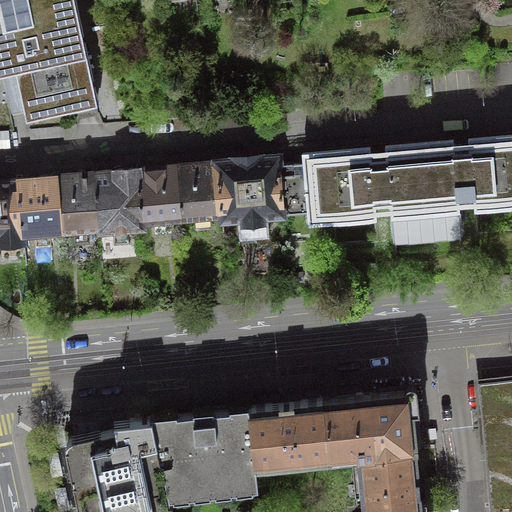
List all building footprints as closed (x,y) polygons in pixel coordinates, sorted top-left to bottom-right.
[(0,0),(0,73),(16,70),(26,119),(80,107),(87,106),(93,104),(97,103),(97,101),(99,101),(95,83),(93,83),(92,78),(94,77),(85,37),(83,37),(82,32),(84,31),(77,0),(0,0)] [(8,131),(0,131),(0,147),(10,146),(8,131)] [(303,161),(279,163),(284,213),(307,211),(308,223),(377,217),(375,202),(390,201),(394,240),(462,234),(459,195),(474,194),(475,208),(511,204),(511,131),(468,136),(469,148),(462,149),(454,149),(453,137),(385,143),(386,155),(371,157),(370,144),(302,150),(303,161)] [(217,160),(223,219),(242,217),(243,222),(244,222),(245,233),(263,231),(262,220),(263,219),(263,216),(282,214),(284,214),(284,213),(279,163),(279,154),(258,156),(259,158),(247,159),(236,160),(235,158),(217,160)] [(182,218),(183,218),(183,217),(220,214),(221,219),(223,219),(217,160),(216,160),(216,161),(188,163),(179,164),(178,164),(182,218)] [(138,167),(143,227),(144,227),(144,221),(181,218),(182,218),(178,164),(176,164),(176,165),(167,165),(139,168),(139,167),(138,167)] [(95,171),(100,231),(143,227),(138,167),(126,168),(114,169),(114,170),(96,172),(96,171),(95,171)] [(58,174),(56,175),(61,231),(63,231),(98,227),(98,231),(100,231),(95,171),(93,171),(93,172),(67,174),(58,175),(58,174)] [(19,178),(18,178),(23,239),(25,239),(25,234),(60,231),(61,231),(56,175),(55,175),(46,176),(19,178)] [(23,239),(18,178),(17,178),(17,179),(0,180),(0,254),(2,254),(1,241),(23,239)] [(504,511),(511,511),(511,377),(478,381),(491,511),(504,511)] [(359,453),(417,447),(411,388),(364,393),(324,398),(330,457),(359,454),(359,453)] [(330,457),(324,398),(324,397),(287,401),(250,405),(256,465),(330,457)] [(258,485),(256,465),(250,405),(204,410),(152,415),(173,511),(269,511),(259,485),(258,485)] [(67,445),(81,511),(173,511),(152,415),(126,418),(114,419),(115,427),(72,436),(71,436),(70,437),(69,438),(68,439),(67,440),(67,441),(67,442),(66,443),(67,445)] [(363,511),(421,511),(419,481),(416,448),(417,448),(417,447),(359,453),(359,454),(363,511)]
